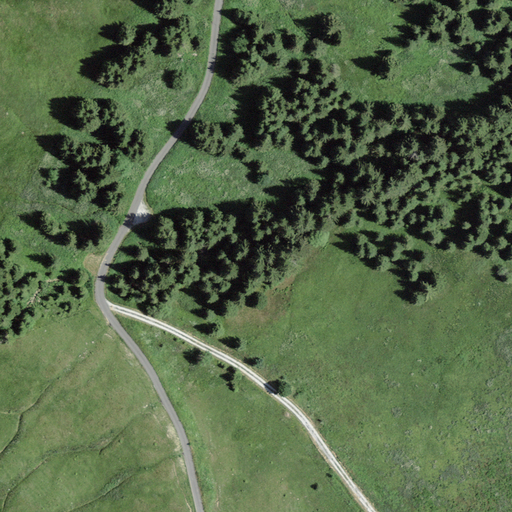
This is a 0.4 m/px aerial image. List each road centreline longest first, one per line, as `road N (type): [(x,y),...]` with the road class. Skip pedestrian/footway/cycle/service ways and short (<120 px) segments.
road 1 (unclassified): [(200,511),(183,436),(142,356),(108,315),(99,283),(147,175),(204,88),(219,0)]
road 2 (track): [(101,302),(225,356),(258,380),(311,430),(372,511)]
